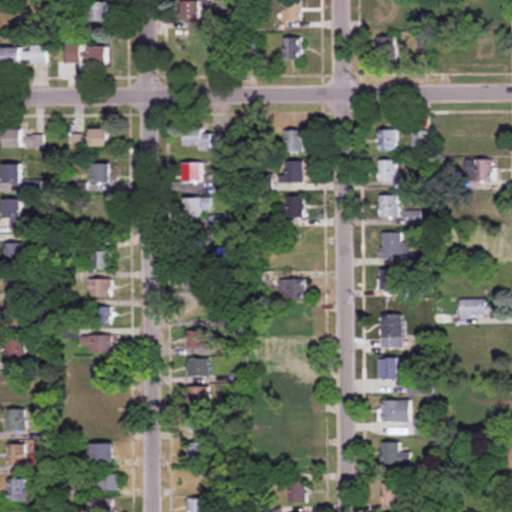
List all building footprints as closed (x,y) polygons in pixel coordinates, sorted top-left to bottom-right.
[(304,22),(303,0),(284,0),(285,22),(304,22)] [(396,0),(379,0),(379,22),(397,22),(396,0)] [(494,0),(475,0),(475,20),(494,20),(494,0)] [(184,21),(190,21),(191,30),(209,30),(209,19),(203,19),(203,2),(184,2),(184,21)] [(110,33),(110,4),(90,4),(90,33),(110,33)] [(475,36),(475,58),(494,58),(494,36),(475,36)] [(398,37),(379,37),(379,59),(398,59),(398,37)] [(303,38),(285,38),(285,60),(303,60),(303,38)] [(68,66),(110,66),(110,45),(68,45),(68,66)] [(49,46),(31,46),(31,48),(4,48),(4,66),(49,66),(49,46)] [(221,66),(221,47),(186,47),(186,66),(221,66)] [(229,150),(229,132),(206,132),(206,127),(187,128),(187,146),(203,145),(203,150),(229,150)] [(92,146),(111,146),(111,128),(92,128),(92,146)] [(44,148),(44,134),(25,134),(25,129),(5,129),(5,148),(44,148)] [(381,129),(381,152),(398,152),(398,129),(381,129)] [(495,151),(495,129),(476,129),(476,151),(495,151)] [(287,130),(287,152),(306,152),(306,130),(287,130)] [(432,149),(432,131),(413,131),(414,150),(432,149)] [(74,147),(83,147),(83,134),(74,134),(74,147)] [(381,182),(399,182),(399,159),(381,159),(381,182)] [(467,182),(495,182),(495,159),(467,159),(467,182)] [(305,161),(285,161),(285,182),(305,182),(305,161)] [(94,162),(94,182),(113,182),(113,162),(94,162)] [(186,181),(204,181),(204,162),(186,162),(186,181)] [(24,163),(5,163),(5,185),(24,185),(24,163)] [(43,191),(43,180),(28,180),(28,191),(43,191)] [(381,195),(381,219),(400,219),(400,195),(381,195)] [(494,195),(469,195),(469,219),(494,219),(494,195)] [(307,196),(285,196),(285,217),(307,217),(307,196)] [(206,218),(206,197),(187,197),(187,218),(206,218)] [(114,218),(114,198),(96,198),(96,218),(114,218)] [(5,199),(5,219),(25,219),(25,199),(5,199)] [(423,212),(408,212),(408,226),(423,226),(423,212)] [(491,258),(491,232),(474,232),(474,258),(491,258)] [(383,258),(408,258),(408,233),(383,233),(383,258)] [(6,265),(26,265),(26,242),(6,242),(6,265)] [(92,251),(92,269),(113,269),(113,251),(92,251)] [(8,292),(33,292),(33,269),(8,269),(8,292)] [(381,291),(401,291),(401,270),(381,270),(381,291)] [(214,293),(214,274),(188,274),(188,293),(214,293)] [(114,279),(91,279),(91,296),(114,296),(114,279)] [(307,300),(307,280),(282,280),(282,300),(307,300)] [(492,318),(492,300),(463,300),(463,318),(492,318)] [(113,307),(91,307),(91,324),(113,324),(113,307)] [(307,313),(289,313),(289,335),(307,335),(307,313)] [(382,348),(406,348),(406,315),(382,315),(382,348)] [(477,327),(452,327),(452,358),(477,358),(477,327)] [(212,348),(212,331),(189,331),(189,348),(212,348)] [(115,353),(115,334),(91,334),(91,353),(115,353)] [(7,360),(27,360),(27,339),(7,339),(7,360)] [(282,353),(282,340),(266,340),(266,353),(282,353)] [(308,368),(308,346),(290,346),(290,368),(308,368)] [(433,393),(433,378),(411,379),(411,357),(382,358),(383,379),(409,378),(410,393),(433,393)] [(211,358),(189,358),(189,376),(211,376),(211,358)] [(113,381),(113,363),(93,363),(93,381),(113,381)] [(8,396),(27,396),(27,373),(8,373),(8,396)] [(307,380),(289,380),(289,401),(307,401),(307,380)] [(472,384),(472,394),(464,393),(464,403),(491,404),(492,384),(472,384)] [(211,386),(189,386),(189,406),(211,406),(211,386)] [(93,408),(115,408),(115,391),(93,391),(93,408)] [(412,421),(412,400),(380,400),(380,421),(412,421)] [(26,409),(8,408),(8,430),(26,431),(26,409)] [(307,413),(290,413),(290,435),(307,435),(307,413)] [(212,433),(212,415),(189,415),(189,433),(212,433)] [(93,416),(93,433),(114,433),(114,416),(93,416)] [(417,434),(434,434),(434,419),(417,419),(417,434)] [(412,453),(402,453),(402,442),(384,442),(384,465),(412,465),(412,453)] [(191,461),(212,461),(212,443),(191,443),(191,461)] [(94,461),(116,461),(116,444),(94,444),(94,461)] [(9,445),(9,466),(27,466),(27,445),(9,445)] [(309,447),(290,447),(290,469),(309,469),(309,447)] [(92,492),(121,492),(121,474),(92,474),(92,492)] [(8,500),(28,500),(28,479),(8,479),(8,500)] [(290,503),(308,503),(308,481),(290,481),(290,503)] [(384,507),(405,507),(405,483),(384,483),(384,507)] [(488,491),(464,491),(464,507),(488,507),(488,491)] [(90,511),(116,511),(116,499),(90,499),(90,511)] [(212,511),(212,499),(189,499),(189,511),(212,511)]
